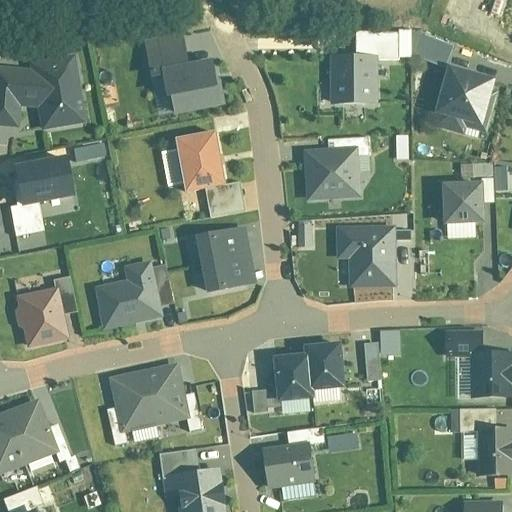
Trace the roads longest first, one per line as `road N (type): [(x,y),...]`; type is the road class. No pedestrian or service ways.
road 1 (residential): [(288,320),(262,88),(237,49)]
road 2 (residential): [(229,334),(0,377)]
road 3 (residential): [(511,305),(377,307),(288,320)]
road 4 (residential): [(229,334),(252,511)]
